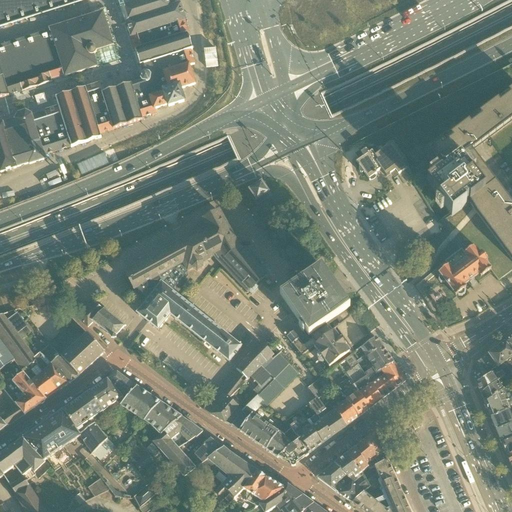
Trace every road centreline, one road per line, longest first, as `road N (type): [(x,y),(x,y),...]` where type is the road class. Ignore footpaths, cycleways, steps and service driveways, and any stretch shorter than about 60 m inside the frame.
road 1 (primary): [(0,242),(224,155),(511,12)]
road 2 (residential): [(298,480),(117,360),(0,440)]
road 3 (secondary): [(0,268),(288,153)]
road 4 (secondary): [(265,101),(0,220)]
road 5 (secondary): [(310,142),(511,44)]
road 6 (secondary): [(468,0),(286,90)]
road 7 (secondary): [(503,511),(442,370)]
road 8 (secondary): [(402,320),(330,207)]
